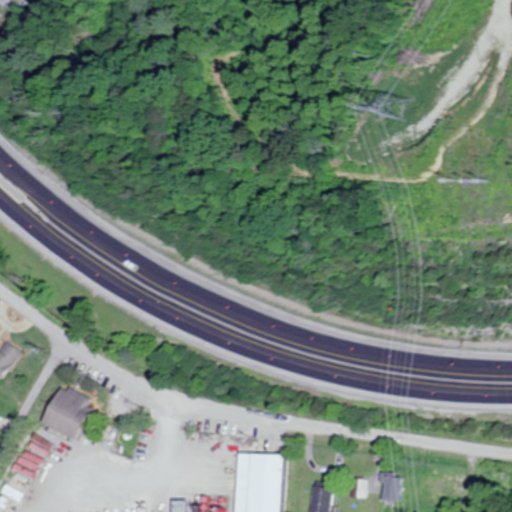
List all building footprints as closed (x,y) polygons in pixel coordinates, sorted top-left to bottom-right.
[(0,0),(0,1),(18,12),(25,0),(0,0)] [(0,381),(0,382),(24,353),(9,341),(8,342),(0,335),(0,381)] [(42,423),(76,440),(96,400),(62,383),(42,423)] [(283,511),(285,454),(251,454),(249,511),(283,511)] [(383,502),(402,502),(402,476),(383,476),(383,502)] [(473,479),(420,478),(420,491),(433,491),(433,498),(473,499),(473,479)] [(354,482),(354,498),(365,498),(365,482),(354,482)] [(331,511),(335,485),(316,483),(312,511),(331,511)]
